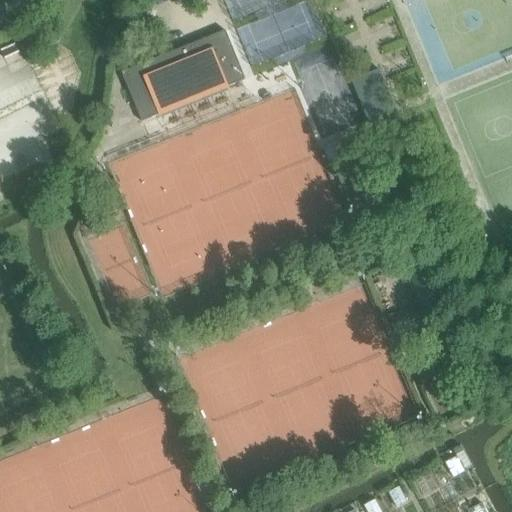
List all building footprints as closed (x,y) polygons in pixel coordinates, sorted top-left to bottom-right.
[(118,74),(134,114),(138,123),(157,116),(154,107),(219,80),(223,89),(242,81),(222,32),(118,74)] [(373,135),(401,123),(380,71),(352,82),(373,135)] [(334,143),(323,148),(331,166),(342,162),(334,143)] [(358,164),(335,173),(354,219),(376,210),(358,164)] [(416,255),(398,261),(410,290),(427,283),(416,255)] [(48,371),(62,364),(19,281),(5,289),(48,371)]
